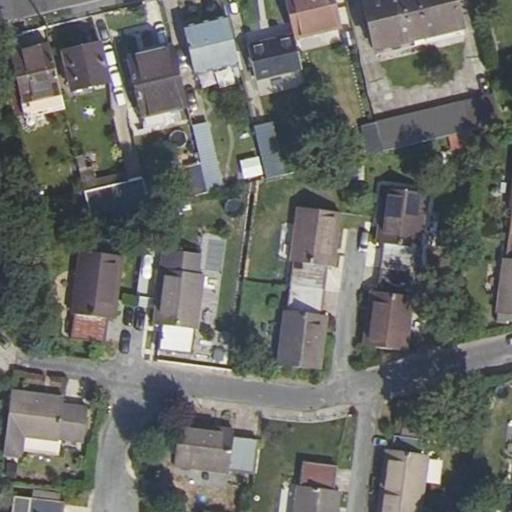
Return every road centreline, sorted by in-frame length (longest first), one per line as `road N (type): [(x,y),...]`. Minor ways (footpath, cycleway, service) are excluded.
road 1 (residential): [(166,379),(316,398),(337,393)]
road 2 (residential): [(102,511),(112,437),(127,405),(166,379)]
road 3 (residential): [(337,393),(357,241)]
road 4 (residential): [(368,385),(511,352)]
road 5 (residential): [(368,385),(355,511)]
